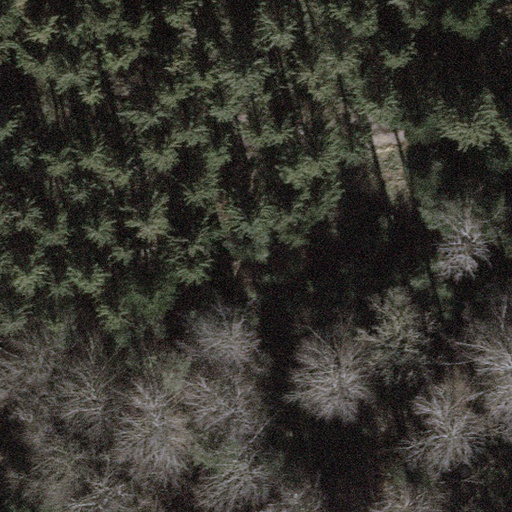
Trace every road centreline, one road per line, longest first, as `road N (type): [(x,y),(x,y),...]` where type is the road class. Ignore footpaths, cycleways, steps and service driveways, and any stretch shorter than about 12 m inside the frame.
road 1 (track): [(511,36),(47,100),(0,75)]
road 2 (track): [(0,430),(94,511)]
